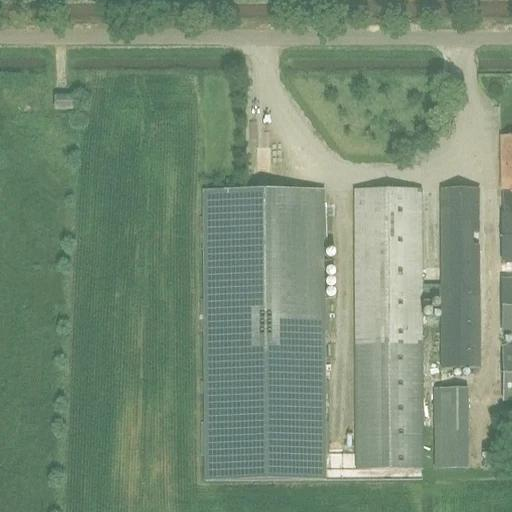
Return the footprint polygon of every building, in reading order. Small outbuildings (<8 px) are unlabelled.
[(55,96),(54,109),(71,111),(72,98),(55,96)] [(511,139),(500,139),(501,215),(500,215),(500,264),(511,263),(511,285),(503,286),(503,332),(511,332),(511,139)] [(422,471),(421,345),(420,298),(441,298),(441,370),(479,370),(477,191),(440,192),(440,288),(420,288),(420,192),(354,192),(356,471),(422,471)] [(322,193),(203,194),(205,479),(324,478),(322,193)] [(511,353),(501,353),(501,400),(511,399),(511,353)] [(438,384),(440,465),(473,464),(471,383),(438,384)]
